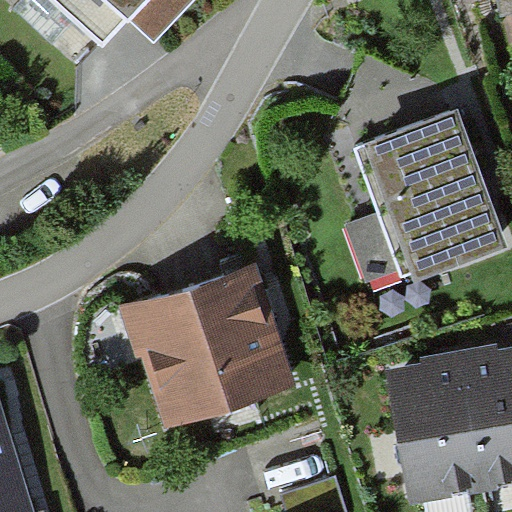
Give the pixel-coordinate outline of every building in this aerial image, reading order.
[(149,33),(181,0),(68,0),(99,30),(122,6),(149,33)] [(511,0),(495,0),(498,10),(511,6),(511,0)] [(406,269),(498,234),(483,193),(449,105),(352,142),(373,198),(340,210),(361,265),(399,251),(406,269)] [(162,424),(293,379),(251,259),(120,304),(162,424)] [(411,504),(511,487),(511,354),(483,360),(443,366),(390,375),(411,504)] [(0,511),(32,511),(0,399),(0,511)]
